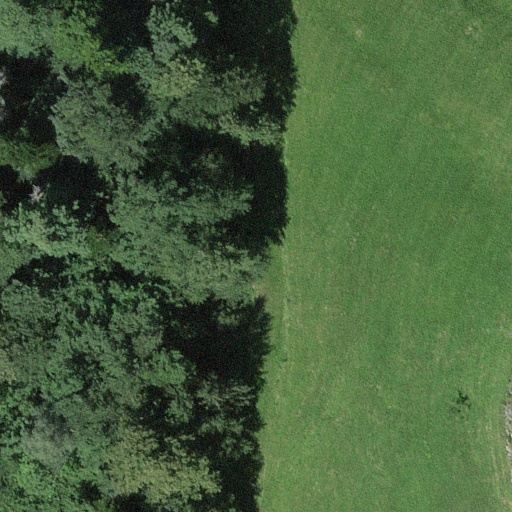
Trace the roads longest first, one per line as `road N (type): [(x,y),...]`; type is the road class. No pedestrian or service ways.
road 1 (track): [(256,503),(279,0)]
road 2 (track): [(253,511),(339,370)]
